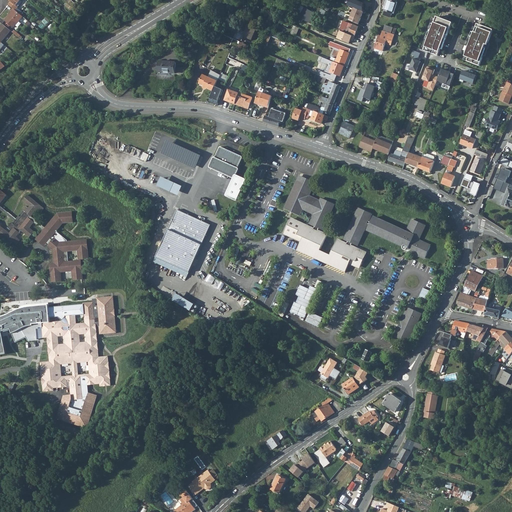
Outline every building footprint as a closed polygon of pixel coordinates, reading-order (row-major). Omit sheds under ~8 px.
[(17,7),(15,5),(19,0),(8,0),(11,2),(8,5),(13,9),(14,10),(17,7)] [(392,14),(397,0),(387,0),(384,11),(392,14)] [(300,18),(311,24),(317,13),(300,4),(297,10),(302,13),(300,18)] [(357,9),(355,16),(363,19),(366,10),(358,7),(358,8),(356,7),(356,8),(357,9)] [(12,28),(22,16),(14,10),(13,9),(10,12),(11,12),(11,13),(8,18),(7,17),(4,21),(12,28)] [(274,19),(264,15),(259,25),(269,30),(274,19)] [(432,17),(420,49),(428,52),(438,56),(441,49),(442,49),(444,46),(442,45),(445,38),(446,39),(452,25),(432,17)] [(22,23),(20,21),(14,28),(17,30),(22,23)] [(341,31),(354,36),(358,27),(348,22),(347,24),(344,23),(341,31)] [(0,25),(0,41),(0,42),(10,31),(1,24),(0,25)] [(241,41),(250,45),(258,28),(248,24),(241,41)] [(480,66),(492,32),(473,24),(460,58),(480,66)] [(393,35),(396,29),(385,25),(382,31),(383,31),(393,35)] [(14,30),(12,32),(21,40),(23,38),(14,30)] [(337,38),(349,43),(350,40),(353,41),(354,36),(341,31),(340,33),(337,38)] [(383,51),(385,44),(387,39),(392,42),(394,36),(393,35),(383,31),(381,36),(379,36),(374,48),(383,51)] [(267,35),(262,46),(264,46),(265,45),(267,46),(271,37),(267,35)] [(344,66),(351,50),(343,47),(343,46),(331,42),(329,46),(341,50),(337,60),(331,57),(329,60),(344,66)] [(420,54),(413,51),(411,57),(414,58),(409,69),(420,73),(424,63),(417,61),(420,54)] [(286,62),(279,59),(278,59),(275,65),(283,68),(286,62)] [(329,72),(340,77),(344,66),(329,60),(328,60),(327,62),(332,64),(329,72)] [(175,73),(176,63),(159,61),(158,71),(169,72),(169,73),(175,73)] [(427,89),(433,91),(437,81),(439,77),(433,75),(435,70),(428,67),(423,79),(430,82),(427,89)] [(455,75),(447,72),(442,69),(439,77),(437,81),(450,86),(455,75)] [(207,78),(216,82),(219,76),(210,71),(207,78)] [(476,76),(463,71),(460,80),(473,85),(476,76)] [(400,74),(394,72),(391,81),(395,83),(396,83),(400,74)] [(212,92),(214,87),(216,82),(207,78),(201,75),(197,84),(202,86),(202,88),(212,92)] [(376,87),(380,78),(372,76),(369,84),(367,83),(364,89),(362,89),(358,100),(363,102),(364,98),(370,100),(375,87),(376,87)] [(507,100),(509,94),(511,89),(511,84),(507,82),(505,86),(503,91),(502,91),(500,97),(506,101),(507,100)] [(335,84),(333,88),(330,95),(329,98),(335,100),(341,86),(335,84)] [(217,106),(222,91),(214,87),(212,92),(208,101),(217,106)] [(239,93),(228,89),(225,100),(235,104),(238,96),(239,93)] [(268,108),(272,96),(259,91),(257,95),(256,98),(254,103),(268,108)] [(238,96),(235,104),(248,109),(252,97),(242,94),(241,97),(238,96)] [(328,117),(335,100),(329,98),(329,99),(322,97),(321,100),(324,101),(322,107),(320,109),(319,107),(309,104),(307,109),(308,109),(319,113),(328,117)] [(499,120),(504,109),(495,105),(492,111),(491,110),(485,125),(497,130),(498,127),(497,123),(499,120)] [(307,109),(303,107),(302,111),(299,118),(304,120),(305,118),(305,117),(308,109),(307,109)] [(469,127),(477,108),(475,108),(472,107),(466,121),(465,125),(465,126),(469,127)] [(292,119),(298,121),(299,118),(302,111),(296,108),(292,119)] [(263,121),(269,123),(279,127),(281,121),(283,122),(286,114),(272,109),(269,117),(265,116),(263,121)] [(311,120),(321,124),(323,119),(326,120),(328,117),(319,113),(308,109),(305,117),(305,118),(307,118),(309,114),(313,115),(311,120)] [(345,120),(343,124),(350,127),(352,123),(353,123),(355,119),(353,117),(354,115),(350,114),(351,112),(343,109),(339,116),(343,118),(343,119),(345,120)] [(422,120),(435,125),(435,124),(437,121),(437,120),(429,117),(424,115),(422,120)] [(350,127),(343,124),(339,133),(349,138),(354,128),(350,127)] [(472,133),(465,130),(460,144),(472,149),(476,140),(470,137),(472,133)] [(391,148),(392,145),(393,141),(378,135),(377,139),(376,141),(373,148),(388,154),(391,148)] [(363,136),(359,146),(367,150),(372,139),(363,136)] [(403,149),(402,152),(396,150),(395,150),(394,154),(390,153),(388,160),(404,166),(405,163),(406,161),(407,158),(408,153),(409,153),(410,149),(414,139),(408,137),(403,149)] [(372,139),(367,150),(372,152),(373,148),(376,141),(372,139)] [(167,141),(161,154),(195,169),(201,156),(167,141)] [(234,178),(226,196),(237,201),(239,197),(246,183),(246,182),(246,181),(245,179),(243,178),(237,175),(239,169),(239,167),(239,166),(242,158),(242,157),(242,156),(241,156),(222,147),(220,147),(219,147),(219,149),(215,156),(213,157),(212,160),(209,166),(209,167),(210,167),(210,168),(211,168),(234,178)] [(474,154),(486,159),(488,154),(482,152),(479,150),(476,149),(475,153),(474,154)] [(498,162),(500,163),(505,153),(502,152),(497,159),(497,161),(496,161),(497,162),(498,162)] [(405,163),(418,167),(422,157),(409,153),(408,153),(407,158),(406,161),(405,163)] [(444,156),(441,163),(448,166),(451,159),(444,156)] [(422,157),(418,167),(430,172),(434,161),(433,161),(422,157)] [(471,171),(480,174),(485,162),(476,158),(471,171)] [(441,183),(451,187),(455,177),(449,174),(450,172),(452,172),(454,167),(455,167),(457,161),(451,159),(448,166),(441,183)] [(502,169),(498,179),(506,183),(508,178),(511,179),(511,171),(505,168),(504,170),(502,169)] [(473,176),(466,174),(461,185),(467,188),(468,187),(472,188),(469,193),(476,196),(480,184),(474,182),(474,183),(471,182),(473,176)] [(182,187),(162,178),(158,187),(178,196),(182,187)] [(299,215),(302,209),(314,214),(309,224),(314,226),(313,229),(290,219),(284,232),(302,240),(297,250),(345,272),(350,262),(360,267),(366,255),(363,253),(363,252),(350,246),(351,243),(356,245),(356,246),(366,223),(369,225),(368,227),(367,230),(402,246),(402,247),(402,248),(402,249),(403,250),(404,250),(405,250),(405,249),(406,249),(406,248),(407,249),(408,248),(410,249),(409,250),(409,251),(424,258),(430,246),(417,240),(424,225),(412,220),(406,233),(376,219),(376,218),(375,218),(375,217),(374,217),(374,218),(373,218),(372,219),(372,220),(373,221),(373,222),(373,223),(370,222),(368,221),(370,216),(371,214),(359,208),(352,223),(344,240),(347,241),(346,244),(336,240),(330,255),(320,250),(326,235),(317,231),(319,229),(322,230),(334,204),(321,198),(320,201),(308,195),(312,187),(309,185),(311,181),(307,179),(306,180),(301,182),(298,180),(284,209),(299,215)] [(495,189),(507,194),(509,188),(511,189),(511,185),(506,183),(498,179),(495,189)] [(511,189),(509,188),(507,194),(503,205),(511,208),(511,205),(511,189)] [(23,202),(30,207),(28,209),(26,207),(23,211),(13,224),(12,223),(8,228),(11,231),(9,234),(3,229),(0,231),(0,236),(10,245),(12,243),(13,242),(16,245),(18,243),(20,241),(19,240),(17,238),(20,234),(19,233),(21,232),(29,238),(34,233),(30,229),(34,224),(36,225),(43,232),(38,237),(40,239),(43,236),(50,241),(51,242),(48,246),(53,251),(54,265),(50,265),(51,283),(60,282),(59,273),(72,272),(73,281),(82,280),(82,277),(80,260),(88,260),(87,249),(86,242),(66,243),(66,241),(66,240),(57,233),(64,225),(67,224),(72,224),(72,216),(72,213),(57,214),(45,229),(32,217),(35,214),(38,216),(44,210),(28,196),(23,202)] [(212,226),(178,210),(157,258),(191,273),(212,226)] [(36,240),(35,240),(44,248),(50,241),(43,236),(40,239),(38,237),(36,240)] [(191,273),(157,258),(155,263),(189,278),(191,273)] [(492,260),(488,260),(488,268),(503,268),(503,259),(492,259),(492,260)] [(475,291),(482,276),(472,271),(461,292),(467,295),(470,289),(475,291)] [(291,314),(305,320),(319,291),(311,288),(310,291),(301,287),(297,297),(300,298),(297,305),(295,304),(291,314)] [(426,301),(430,290),(424,287),(419,298),(426,301)] [(177,293),(173,300),(191,310),(195,304),(177,293)] [(472,309),(476,300),(465,296),(462,301),(458,299),(457,304),(472,309)] [(87,395),(86,386),(100,385),(101,387),(110,386),(107,357),(97,358),(94,327),(99,326),(100,334),(115,332),(112,297),(96,299),(97,303),(82,305),(83,314),(80,315),(81,318),(84,318),(84,324),(76,325),(75,315),(65,316),(62,320),(60,322),(51,323),(41,324),(41,328),(42,339),(47,338),(49,363),(41,364),(44,394),(52,393),(52,390),(69,388),(70,398),(63,399),(59,417),(63,418),(62,422),(82,427),(83,423),(88,425),(95,397),(87,395)] [(486,308),(487,303),(487,301),(476,299),(476,300),(472,309),(485,312),(486,308)] [(500,306),(487,303),(485,312),(484,314),(499,318),(501,307),(500,306)] [(0,354),(7,353),(2,332),(11,329),(15,341),(26,337),(28,340),(42,339),(41,328),(41,324),(51,323),(50,317),(49,308),(49,305),(37,306),(20,309),(3,317),(0,316),(0,354)] [(82,305),(49,308),(50,317),(59,317),(62,320),(65,316),(75,315),(80,315),(83,314),(82,305)] [(511,319),(511,309),(507,306),(506,308),(502,317),(511,319)] [(410,335),(421,313),(408,308),(400,325),(410,329),(407,334),(410,335)] [(320,328),(324,319),(312,314),(308,323),(320,328)] [(453,332),(462,335),(461,338),(465,340),(467,332),(469,324),(455,321),(452,329),(452,330),(454,330),(453,332)] [(480,341),(482,338),(488,328),(484,327),(484,328),(479,326),(478,326),(477,325),(469,324),(467,332),(478,336),(476,340),(480,342),(480,341)] [(400,325),(395,337),(407,342),(410,335),(407,334),(410,329),(400,325)] [(482,338),(486,339),(489,334),(496,341),(506,332),(488,328),(482,338)] [(452,335),(444,332),(443,336),(440,342),(441,342),(439,345),(448,349),(449,345),(451,345),(451,339),(452,335)] [(511,338),(506,332),(496,341),(496,342),(488,353),(491,355),(498,344),(503,349),(506,347),(508,345),(511,341),(511,338)] [(480,341),(480,342),(479,344),(476,350),(474,356),(478,358),(481,353),(479,351),(484,343),(480,341)] [(511,341),(508,345),(506,347),(503,349),(509,355),(510,354),(511,352),(511,341)] [(368,358),(369,358),(372,352),(366,350),(363,355),(363,356),(362,359),(367,362),(368,358)] [(497,358),(499,360),(505,353),(502,351),(497,357),(497,358)] [(437,352),(435,352),(432,362),(432,363),(432,365),(430,370),(439,373),(445,355),(443,355),(437,352)] [(335,379),(336,380),(341,372),(335,368),(339,363),(332,358),(322,373),(323,374),(321,377),(326,381),(328,378),(330,376),(332,377),(335,379)] [(500,363),(496,362),(490,370),(490,383),(495,384),(495,376),(500,363)] [(361,368),(355,377),(356,378),(360,384),(368,379),(366,377),(369,373),(364,370),(361,368)] [(510,386),(511,383),(511,373),(510,376),(508,375),(509,374),(501,370),(497,380),(510,386)] [(343,385),(349,394),(360,387),(353,378),(343,385)] [(452,386),(461,388),(462,382),(457,381),(457,379),(453,379),(453,381),(449,380),(448,386),(452,386)] [(428,394),(425,408),(423,419),(434,420),(436,410),(438,396),(438,392),(429,391),(428,395),(428,394)] [(402,402),(390,394),(383,404),(395,412),(402,402)] [(330,401),(337,407),(339,403),(329,397),(322,402),(324,405),(330,401)] [(330,403),(329,402),(312,414),(317,422),(321,419),(322,421),(335,412),(329,404),(330,403)] [(363,426),(370,421),(372,424),(379,419),(377,417),(378,416),(374,409),(371,412),(370,410),(358,419),(363,426)] [(386,426),(394,430),(395,427),(394,427),(397,423),(398,421),(391,417),(390,420),(386,426)] [(394,430),(386,426),(384,430),(391,436),(394,430)] [(284,431),(274,436),(274,437),(277,441),(286,435),(284,431)] [(346,444),(341,438),(337,441),(342,447),(346,444)] [(407,439),(403,449),(396,461),(404,464),(411,451),(413,446),(422,450),(424,446),(422,445),(407,439)] [(321,449),(327,457),(336,450),(336,448),(331,441),(327,443),(328,444),(326,445),(320,448),(321,449)] [(347,452),(343,448),(337,456),(337,457),(340,459),(343,460),(356,469),(360,471),(364,464),(355,458),(356,457),(354,456),(355,455),(353,453),(352,455),(351,454),(350,455),(347,452)] [(331,463),(328,459),(327,457),(321,449),(315,453),(323,466),(325,468),(331,463)] [(315,462),(308,453),(302,457),(303,459),(300,461),(305,469),(308,466),(315,462)] [(393,459),(390,467),(389,467),(386,472),(384,475),(392,479),(394,474),(398,476),(404,464),(396,461),(393,459)] [(294,464),(290,470),(299,477),(303,471),(305,469),(300,461),(299,462),(296,466),(294,464)] [(215,480),(208,470),(197,478),(198,479),(193,483),(189,485),(195,494),(204,488),(205,489),(206,490),(207,490),(208,490),(210,489),(211,488),(211,486),(211,485),(210,484),(215,480)] [(364,480),(367,476),(359,472),(357,477),(364,480)] [(277,476),(271,490),(280,494),(286,480),(277,476)] [(350,496),(354,488),(350,485),(346,493),(350,496)] [(471,501),(473,491),(454,486),(454,487),(449,485),(447,494),(471,501)] [(194,511),(196,511),(190,503),(193,500),(189,495),(186,491),(180,496),(183,499),(181,501),(184,505),(175,511),(194,511)] [(308,493),(298,507),(304,511),(309,506),(313,509),(319,501),(308,493)] [(196,511),(199,508),(193,500),(190,503),(196,511)] [(397,511),(399,508),(388,503),(386,507),(388,508),(387,511),(382,509),(380,511),(397,511)]
